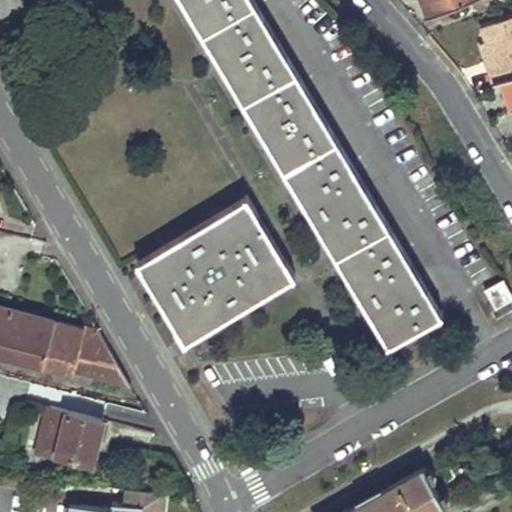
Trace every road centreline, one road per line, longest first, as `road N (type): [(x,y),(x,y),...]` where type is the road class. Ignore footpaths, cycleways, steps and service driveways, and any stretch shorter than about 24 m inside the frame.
road 1 (residential): [(227,505),(0,115)]
road 2 (residential): [(511,341),(227,505)]
road 3 (residential): [(368,0),(447,91),(511,195)]
